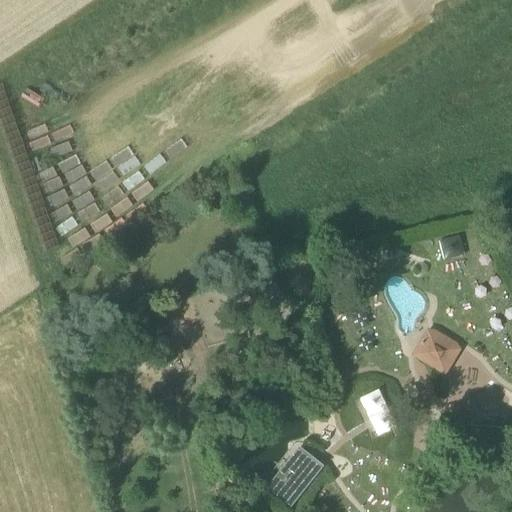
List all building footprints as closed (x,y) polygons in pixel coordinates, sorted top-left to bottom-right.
[(422,347),(437,356),(444,345),(455,352),(456,345),(435,332),(432,337),(429,336),(422,347)] [(437,356),(422,347),(416,356),(443,372),(455,352),(444,345),(437,356)] [(381,389),(360,398),(376,437),(397,428),(381,389)] [(449,424),(457,425),(459,409),(450,408),(447,412),(446,420),(449,424)] [(268,492),(289,509),(321,468),(300,451),(268,492)] [(227,495),(232,511),(256,511),(249,489),(227,495)]
